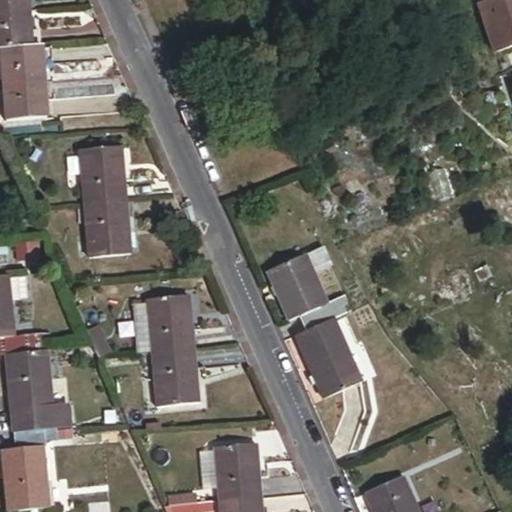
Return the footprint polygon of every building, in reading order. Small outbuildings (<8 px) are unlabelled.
[(0,0),(0,14),(28,12),(26,0),(0,0)] [(490,59),(511,50),(511,0),(506,0),(472,13),(490,59)] [(28,12),(0,14),(0,50),(31,49),(28,12)] [(2,83),(3,87),(44,84),(41,48),(31,49),(0,50),(0,53),(0,57),(2,83)] [(44,84),(3,87),(5,123),(47,119),(44,84)] [(511,152),(511,127),(503,131),(511,152)] [(81,152),(85,205),(124,202),(122,180),(120,180),(117,149),(81,152)] [(124,202),(85,205),(90,259),(126,256),(124,223),(126,223),(124,202)] [(58,247),(49,226),(41,229),(50,251),(58,247)] [(333,270),(324,249),(306,257),(315,278),(333,270)] [(33,251),(18,253),(19,265),(34,264),(33,251)] [(335,322),(351,315),(345,300),(328,307),(315,278),(306,257),(269,273),(291,323),(302,318),(309,333),(335,322)] [(6,282),(5,278),(0,278),(0,357),(9,357),(41,354),(39,337),(12,340),(8,303),(26,301),(24,280),(6,282)] [(155,356),(195,352),(193,330),(190,330),(187,299),(150,302),(150,303),(155,356)] [(155,356),(150,303),(132,305),(137,358),(155,356)] [(309,333),(298,338),(316,380),(311,382),(315,390),(320,387),(326,403),(363,386),(335,322),(309,333)] [(110,354),(98,327),(87,332),(99,359),(110,354)] [(197,372),(195,352),(155,356),(160,410),(198,406),(194,372),(197,372)] [(47,381),(45,353),(41,354),(9,357),(12,392),(16,391),(19,419),(15,419),(16,435),(44,432),(42,416),(54,415),(54,408),(51,380),(47,381)] [(71,429),(69,407),(54,408),(54,415),(42,416),(44,432),(71,429)] [(45,449),(44,432),(16,435),(18,452),(10,453),(13,480),(7,481),(10,511),(41,511),(46,511),(44,485),(47,485),(43,449),(45,449)] [(223,505),(262,501),(260,477),(256,478),(254,447),(218,449),(223,505)] [(418,511),(405,480),(367,496),(373,511),(418,511)] [(197,507),(196,496),(168,498),(169,509),(197,507)] [(263,511),(262,501),(223,505),(223,511),(263,511)]
